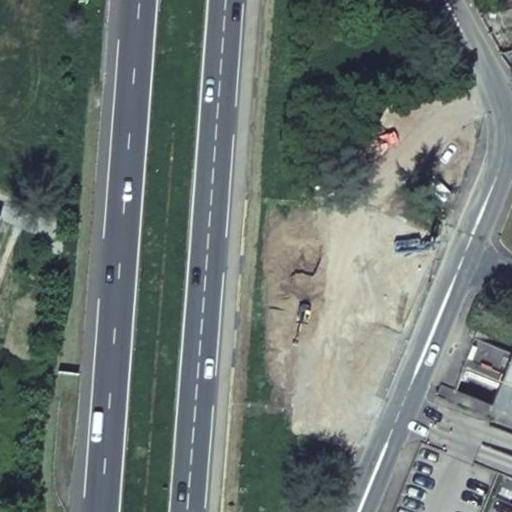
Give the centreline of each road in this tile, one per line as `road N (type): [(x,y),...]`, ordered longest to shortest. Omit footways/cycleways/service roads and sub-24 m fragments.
road 1 (trunk): [(188,511),(233,0)]
road 2 (trunk): [(137,0),(96,511)]
road 3 (residential): [(465,258),(360,511)]
road 4 (residential): [(511,120),(507,155),(465,258)]
road 5 (residential): [(450,0),(511,120)]
